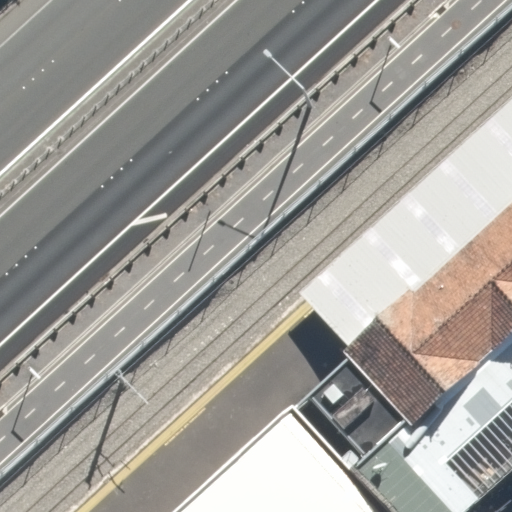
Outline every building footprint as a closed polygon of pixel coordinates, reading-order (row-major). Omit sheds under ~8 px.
[(511,107),(302,301),(352,354),(415,296),(419,300),(511,215),(511,107)] [(409,426),(418,436),(484,374),(481,371),(497,356),(500,359),(511,348),(511,215),(419,300),(415,296),(352,354),(347,359),(352,365),(409,426)] [(409,426),(368,465),(360,456),(346,468),(387,511),(477,511),(511,479),(511,348),(500,359),(497,356),(481,371),(484,374),(418,436),(409,426)] [(368,465),(409,426),(352,365),(312,401),(360,456),(368,465)] [(294,408),(180,511),(387,511),(346,468),(294,408)]
